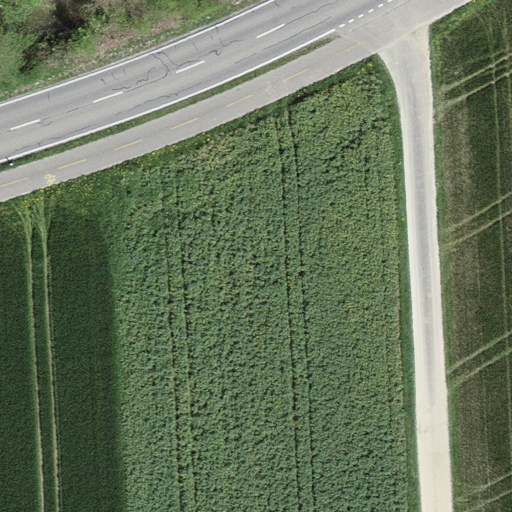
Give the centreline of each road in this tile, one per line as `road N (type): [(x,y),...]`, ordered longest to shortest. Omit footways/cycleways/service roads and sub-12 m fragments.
road 1 (track): [(398,0),(410,65),(439,511)]
road 2 (tertiary): [(333,0),(133,91),(0,135)]
